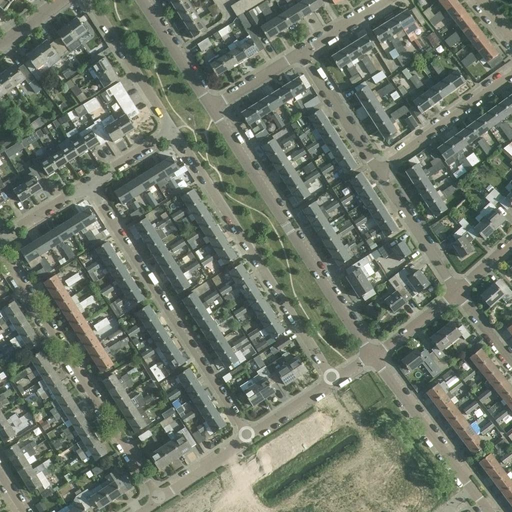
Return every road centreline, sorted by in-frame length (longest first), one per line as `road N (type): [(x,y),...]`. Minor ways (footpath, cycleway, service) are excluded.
road 1 (residential): [(0,248),(158,501)]
road 2 (residential): [(247,437),(88,185)]
road 3 (unclassified): [(373,355),(213,106)]
road 4 (residential): [(171,132),(332,380)]
road 5 (unclassified): [(490,511),(373,355)]
road 6 (residential): [(379,173),(511,73)]
road 7 (residential): [(88,0),(171,132)]
road 8 (residential): [(332,380),(349,429),(308,474),(311,511)]
road 9 (residential): [(379,173),(299,52)]
road 10 (residential): [(457,291),(379,173)]
road 11 (unclassified): [(213,106),(142,0)]
